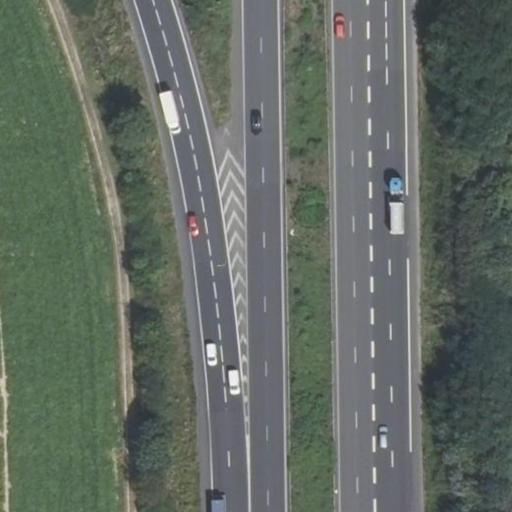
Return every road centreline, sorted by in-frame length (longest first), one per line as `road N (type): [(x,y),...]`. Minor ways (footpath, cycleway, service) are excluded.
road 1 (track): [(53,0),(101,136),(130,317),(134,511)]
road 2 (trunk): [(151,0),(196,165),(232,511)]
road 3 (trunk): [(373,511),(366,0)]
road 4 (trunk): [(258,0),(265,511)]
